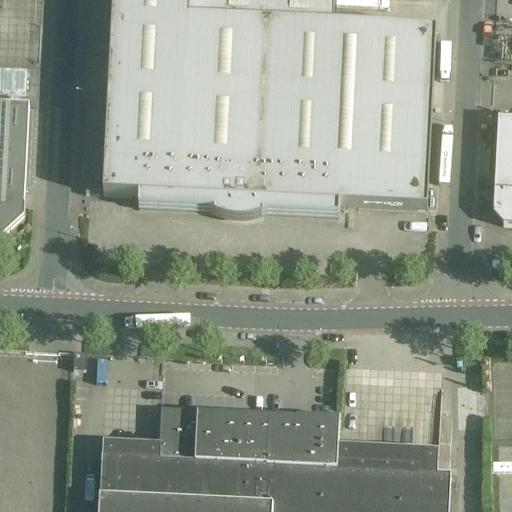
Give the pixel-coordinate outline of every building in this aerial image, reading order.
[(334,0),(113,0),(103,199),(139,201),(138,213),(214,216),(214,220),(217,221),(220,222),(223,223),(229,225),(232,225),(235,226),(238,226),(244,226),(247,226),(250,225),(256,224),(262,222),(262,219),(338,223),(339,211),(427,215),(436,36),(332,31),(334,0)] [(0,243),(24,222),(29,110),(0,108),(0,243)] [(511,122),(497,121),(492,218),(503,229),(511,229),(511,122)] [(101,189),(86,188),(85,198),(100,199),(101,189)] [(86,358),(75,358),(74,374),(85,375),(86,358)] [(98,511),(448,511),(450,478),(426,477),(428,437),(339,432),(340,423),(297,421),(297,422),(198,418),(198,416),(161,414),(159,464),(102,461),(100,500),(99,500),(98,511)]
